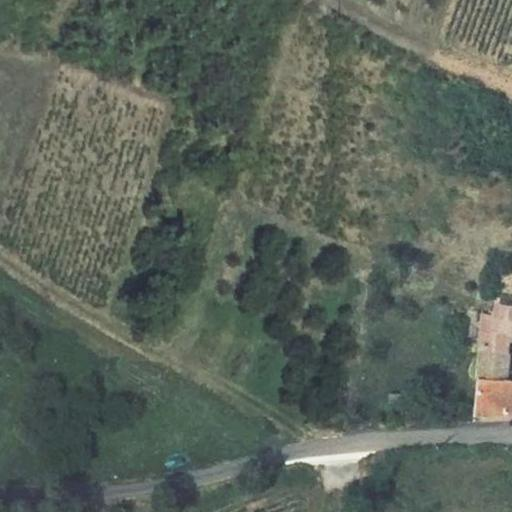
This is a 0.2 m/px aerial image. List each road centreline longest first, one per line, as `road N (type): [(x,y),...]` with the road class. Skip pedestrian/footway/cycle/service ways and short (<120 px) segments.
road 1 (unclassified): [(511,433),(323,446),(169,486),(0,498)]
road 2 (track): [(323,446),(0,260)]
